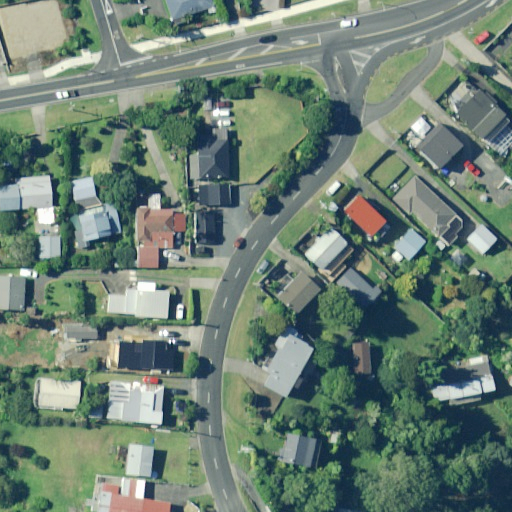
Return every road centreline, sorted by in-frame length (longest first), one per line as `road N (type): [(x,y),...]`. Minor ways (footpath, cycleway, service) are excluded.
road 1 (unclassified): [(346,115),(333,151),(255,242),(225,300),(208,398),(215,464),(233,511)]
road 2 (tertiary): [(332,35),(124,78)]
road 3 (tertiary): [(124,78),(0,99)]
